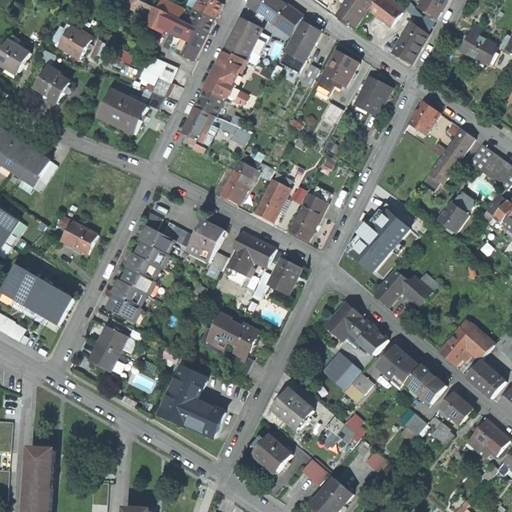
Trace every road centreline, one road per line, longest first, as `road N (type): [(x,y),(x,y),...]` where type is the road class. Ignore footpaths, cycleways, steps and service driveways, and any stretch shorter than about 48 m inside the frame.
road 1 (residential): [(330,266),(511,422)]
road 2 (residential): [(223,475),(330,266)]
road 3 (residential): [(59,371),(155,175)]
road 4 (residential): [(330,266),(418,83)]
road 5 (residential): [(155,175),(330,266)]
road 6 (residential): [(155,175),(242,0)]
road 7 (residential): [(59,371),(223,475)]
road 8 (residential): [(0,91),(52,127),(155,175)]
road 9 (residential): [(305,0),(418,83)]
